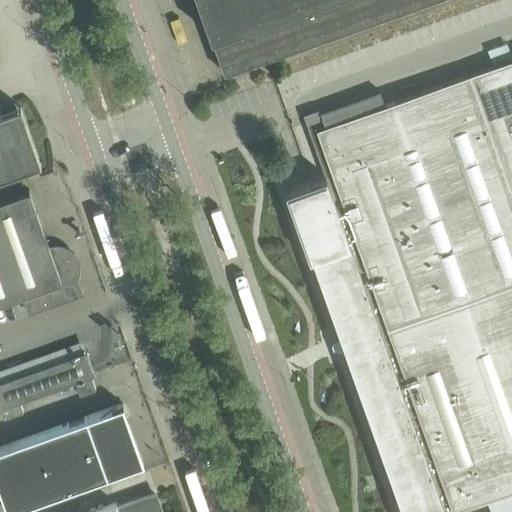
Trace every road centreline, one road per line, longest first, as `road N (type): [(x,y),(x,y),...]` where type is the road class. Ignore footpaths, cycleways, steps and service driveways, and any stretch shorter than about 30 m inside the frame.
road 1 (tertiary): [(306,511),(169,128)]
road 2 (tertiary): [(94,154),(223,511)]
road 3 (tertiary): [(40,0),(94,154)]
road 4 (tertiary): [(169,128),(124,0)]
